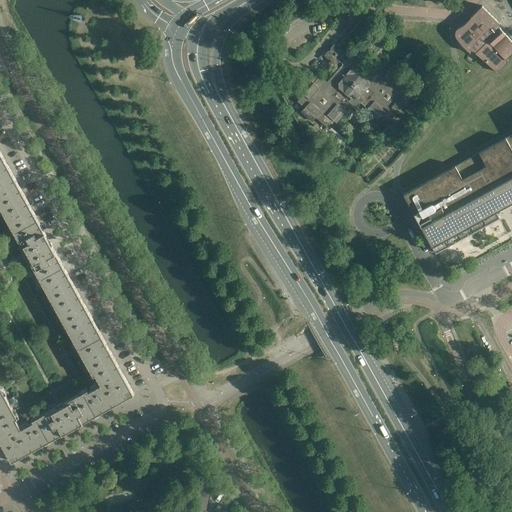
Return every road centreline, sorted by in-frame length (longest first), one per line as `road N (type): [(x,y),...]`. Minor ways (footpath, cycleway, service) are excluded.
road 1 (secondary): [(176,30),(172,59),(187,94),(425,511)]
road 2 (secondary): [(448,511),(208,93),(198,70),(200,35)]
road 3 (residential): [(164,404),(0,112)]
road 4 (residential): [(164,404),(156,416),(13,495)]
road 5 (residential): [(406,230),(386,199),(362,202),(359,222),(371,231),(402,228)]
